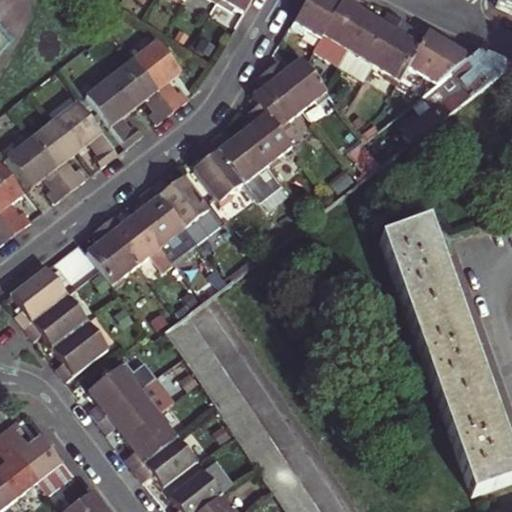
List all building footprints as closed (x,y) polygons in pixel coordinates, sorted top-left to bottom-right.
[(169,0),(188,12),(192,5),(195,0),(169,0)] [(195,0),(192,5),(216,21),(228,0),(195,0)] [(215,22),(239,37),(262,0),(228,0),(216,21),(215,22)] [(307,35),(309,32),(326,41),(349,0),(312,0),(295,28),(307,35)] [(365,0),(349,0),(326,41),(319,53),(344,68),(374,18),(368,14),(360,10),(365,0)] [(511,0),(501,0),(499,6),(508,10),(511,11),(511,0)] [(381,22),(374,18),(344,68),(370,84),(377,71),(405,23),(393,15),(387,25),(381,22)] [(390,84),(401,91),(402,89),(427,48),(420,44),(414,40),(419,31),(405,23),(377,71),(393,79),(390,84)] [(448,41),(436,34),(427,48),(402,89),(422,101),(479,56),(459,44),(458,47),(448,41)] [(139,63),(179,115),(197,100),(188,88),(184,91),(178,83),(183,80),(188,76),(164,44),(139,63)] [(440,110),(407,135),(413,145),(511,70),(511,66),(497,60),(482,54),(479,56),(422,101),(440,110)] [(298,74),(288,60),(276,69),(309,113),(325,101),(327,104),(336,98),(331,90),(312,64),(311,64),(303,70),(298,74)] [(139,63),(116,80),(140,112),(144,109),(148,106),(155,114),(151,117),(160,129),(179,115),(139,63)] [(296,123),(309,113),(276,69),(265,78),(275,91),(270,95),(261,102),(264,106),(287,135),(298,126),(296,123)] [(90,100),(129,153),(146,140),(137,128),(133,131),(127,122),(133,117),(140,112),(116,80),(90,100)] [(101,156),(97,158),(106,170),(122,158),(83,105),(59,122),(83,155),(88,151),(94,147),(101,156)] [(287,159),(298,150),(287,135),(264,106),(255,113),(259,118),(262,122),(256,127),(247,134),(277,172),(290,162),(287,159)] [(83,155),(59,122),(34,140),(75,194),(92,181),(84,169),(80,171),(73,162),(77,159),(83,155)] [(265,209),(290,190),(277,172),(247,134),(241,139),(234,144),(227,134),(215,143),(249,187),(265,209)] [(41,187),(46,183),(53,192),(50,195),(59,206),(75,194),(34,140),(10,159),(35,191),(41,187)] [(240,200),(237,196),(249,187),(215,143),(214,142),(204,150),(212,161),(206,165),(198,171),(227,209),(240,200)] [(28,197),(3,165),(0,166),(0,210),(20,236),(37,223),(28,211),(24,214),(18,205),(22,202),(28,197)] [(175,189),(167,179),(155,188),(189,232),(201,248),(227,228),(190,179),(182,184),(175,189)] [(176,243),(189,232),(155,188),(144,196),(152,206),(147,210),(140,216),(169,253),(178,246),(176,243)] [(0,245),(3,249),(20,236),(0,210),(0,245)] [(118,216),(107,224),(141,268),(155,258),(168,275),(179,266),(169,253),(140,216),(133,221),(126,226),(118,216)] [(97,248),(89,254),(118,292),(130,283),(127,279),(141,268),(107,224),(96,233),(104,243),(97,248)] [(446,294),(428,248),(380,265),(472,511),(504,511),(511,509),(511,470),(479,384),(446,294)] [(71,294),(50,268),(13,298),(16,302),(22,310),(15,315),(26,330),(71,294)] [(216,294),(226,286),(216,274),(199,287),(209,299),(216,294)] [(196,309),(204,303),(195,291),(186,297),(196,309)] [(91,321),(71,294),(26,330),(34,340),(42,334),(48,342),(55,351),(91,321)] [(324,511),(189,314),(166,331),(289,511),(324,511)] [(112,349),(91,321),(55,351),(60,358),(66,366),(58,372),(68,385),(112,349)] [(91,412),(99,423),(156,378),(145,364),(139,369),(131,358),(90,391),(94,397),(100,405),(91,412)] [(108,435),(118,427),(121,432),(127,439),(169,407),(175,402),(156,378),(99,423),(108,435)] [(138,454),(129,461),(135,469),(180,435),(170,422),(176,417),(169,407),(127,439),(133,447),(138,454)] [(46,437),(33,447),(25,435),(29,432),(21,421),(13,427),(5,434),(46,487),(53,497),(77,478),(46,437)] [(11,465),(0,473),(0,477),(22,506),(46,487),(5,434),(0,437),(0,454),(2,453),(11,465)] [(180,435),(135,469),(141,477),(148,486),(158,479),(163,486),(205,454),(198,445),(192,450),(180,435)] [(174,501),(179,507),(171,511),(199,511),(225,492),(217,482),(223,478),(212,464),(170,496),(174,501)] [(0,511),(13,511),(22,506),(0,477),(0,511)] [(109,511),(92,491),(64,511),(109,511)] [(235,505),(225,492),(199,511),(248,511),(250,511),(241,500),(235,505)]
